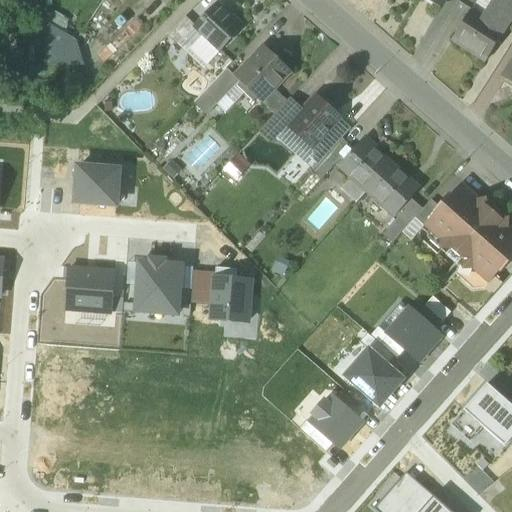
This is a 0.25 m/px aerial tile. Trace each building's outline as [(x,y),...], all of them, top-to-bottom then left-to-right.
[(495,8),(511,19),(511,0),(493,0),(493,1),(498,4),(495,8)] [(498,4),(493,1),(483,16),(488,19),(495,8),(498,4)] [(196,28),(220,52),(244,28),(230,15),(229,17),(217,5),(219,3),(217,2),(195,25),(194,26),(196,28)] [(505,30),(488,19),(483,16),(472,8),(452,39),(486,61),(505,30)] [(495,8),(488,19),(505,30),(511,19),(495,8)] [(54,10),(46,23),(63,33),(70,21),(54,10)] [(168,34),(179,45),(196,28),(194,26),(195,25),(186,17),(168,34)] [(44,66),(84,66),(77,42),(63,33),(46,23),(44,22),(44,66)] [(204,69),(220,52),(196,28),(179,45),(204,69)] [(240,81),(262,102),(274,89),(291,72),(265,47),(236,77),(240,81)] [(217,105),(236,86),(240,81),(236,77),(227,69),(222,74),(233,83),(216,101),(206,91),(194,103),(207,116),(217,105)] [(206,91),(216,101),(233,83),(222,74),(206,91)] [(236,86),(217,105),(226,114),(245,95),(236,86)] [(276,113),(287,101),(274,89),(262,102),(275,115),(276,113)] [(287,101),(276,113),(286,122),(285,123),(290,128),(305,111),(290,98),(287,101)] [(290,128),(313,148),(340,118),(316,98),(305,111),(290,128)] [(260,131),(269,140),(285,123),(286,122),(276,113),(275,115),(260,131)] [(285,123),(269,140),(273,143),(285,147),(304,158),(313,148),(290,128),(285,123)] [(343,139),(330,153),(339,161),(336,165),(340,167),(355,150),(343,139)] [(352,178),(367,192),(391,164),(364,140),(355,150),(340,167),(352,178)] [(313,171),(323,180),(336,165),(339,161),(330,153),(313,171)] [(239,154),(223,171),(236,183),(251,166),(239,154)] [(182,172),(172,161),(163,170),(173,180),(182,172)] [(420,189),(391,164),(367,192),(395,217),(411,199),(420,189)] [(106,169),(78,167),(75,203),(116,207),(118,185),(122,186),(123,168),(106,167),(106,169)] [(323,180),(313,171),(297,190),(306,198),(323,180)] [(358,202),(367,192),(352,178),(343,188),(358,202)] [(473,270),(489,284),(495,277),(511,257),(511,229),(462,184),(440,208),(424,226),(439,240),(450,240),(451,250),(462,260),(466,260),(472,259),(473,270)] [(411,199),(395,217),(398,220),(401,217),(410,224),(415,218),(423,210),(411,199)] [(415,218),(424,226),(440,208),(431,200),(423,210),(415,218)] [(385,234),(394,242),(402,233),(410,224),(401,217),(398,220),(385,234)] [(410,224),(402,233),(411,241),(424,226),(415,218),(410,224)] [(278,257),(272,272),(284,277),(291,262),(278,257)] [(150,264),(140,264),(138,285),(137,305),(136,313),(178,316),(180,288),(182,267),(165,265),(165,262),(151,260),(150,264)] [(138,285),(140,264),(128,263),(126,284),(138,285)] [(194,268),(182,267),(180,288),(192,289),(194,272),(194,268)] [(216,269),(216,273),(213,306),(212,321),(247,324),(251,281),(236,280),(237,270),(216,269)] [(115,274),(69,270),(65,311),(112,314),(115,274)] [(191,304),(213,306),(216,273),(194,272),(192,289),(191,304)] [(451,314),(433,297),(425,306),(443,323),(451,314)] [(378,327),(387,335),(410,309),(401,301),(378,327)] [(136,313),(137,305),(125,304),(124,312),(136,313)] [(183,306),(182,316),(190,317),(191,306),(183,306)] [(405,351),(418,363),(441,337),(410,309),(387,335),(405,351)] [(395,358),(397,360),(405,351),(387,335),(378,327),(370,336),(395,358)] [(368,334),(360,343),(369,351),(387,367),(395,358),(370,336),(368,334)] [(346,377),(380,407),(403,381),(387,367),(369,351),(346,377)] [(329,394),(333,398),(348,411),(356,402),(337,385),(329,394)] [(511,406),(487,385),(464,411),(483,428),(505,447),(511,439),(511,406)] [(362,423),(348,411),(333,398),(328,405),(324,401),(313,414),(316,418),(310,424),(334,445),(339,449),(362,423)] [(464,411),(451,426),(470,443),(483,428),(464,411)] [(326,454),(334,445),(310,424),(307,421),(299,430),(326,454)] [(435,498),(406,473),(401,480),(411,488),(428,504),(429,504),(435,498)] [(411,488),(401,480),(385,497),(395,507),(411,488)] [(420,511),(428,504),(411,488),(395,507),(385,497),(374,510),(376,511),(420,511)] [(437,511),(448,511),(449,511),(435,498),(429,504),(437,511)]
